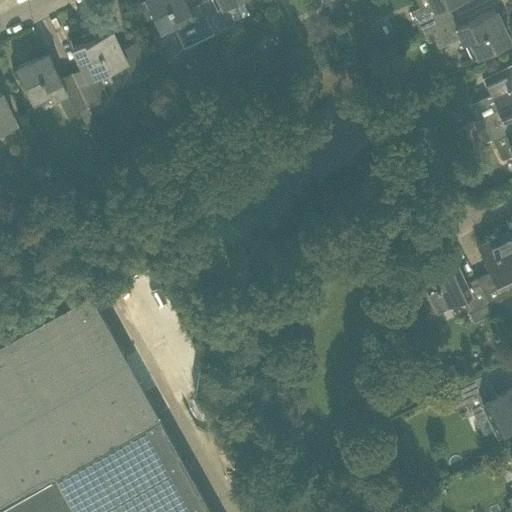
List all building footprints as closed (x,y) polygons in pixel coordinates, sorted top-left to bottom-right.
[(199,1),(188,7),(184,0),(145,0),(161,34),(179,25),(185,23),(190,35),(211,26),(199,1)] [(201,0),(199,1),(211,26),(231,16),(233,19),(248,11),(243,0),(201,0)] [(452,14),(447,3),(453,0),(429,0),(419,5),(410,9),(417,25),(422,29),(422,28),(429,25),(452,14)] [(473,58),(491,49),(509,40),(493,8),(457,25),(452,14),(429,25),(422,28),(428,40),(435,37),(439,45),(461,34),(473,58)] [(71,71),(87,105),(107,95),(103,86),(102,84),(112,79),(107,69),(124,61),(132,77),(148,69),(134,40),(119,47),(109,28),(95,35),(92,29),(81,35),(83,40),(72,46),(82,66),(71,71)] [(71,71),(60,76),(48,51),(15,67),(33,105),(55,94),(61,106),(61,105),(65,115),(87,105),(71,71)] [(511,126),(511,114),(511,113),(511,112),(511,62),(510,64),(511,64),(493,73),(483,77),(498,107),(464,124),(474,145),(492,136),(511,126)] [(0,129),(15,123),(0,90),(0,129)] [(188,100),(193,111),(204,106),(199,95),(188,100)] [(473,113),(493,109),(490,96),(470,100),(473,113)] [(511,126),(492,136),(502,158),(511,153),(511,126)] [(477,276),(490,302),(493,301),(494,304),(503,300),(501,296),(511,291),(506,280),(511,277),(511,242),(506,230),(504,231),(505,231),(479,244),(479,243),(477,244),(489,270),(477,276)] [(486,304),(490,302),(477,276),(465,282),(457,263),(456,262),(416,281),(417,283),(431,310),(461,296),(468,312),(469,312),(472,319),(489,311),(486,304)] [(113,296),(104,281),(90,289),(99,304),(113,296)] [(0,511),(212,511),(88,289),(0,338),(0,511)] [(453,361),(433,370),(442,389),(462,379),(453,361)] [(496,431),(511,423),(511,387),(496,395),(490,383),(485,372),(459,384),(468,402),(475,417),(487,411),(496,431)]
